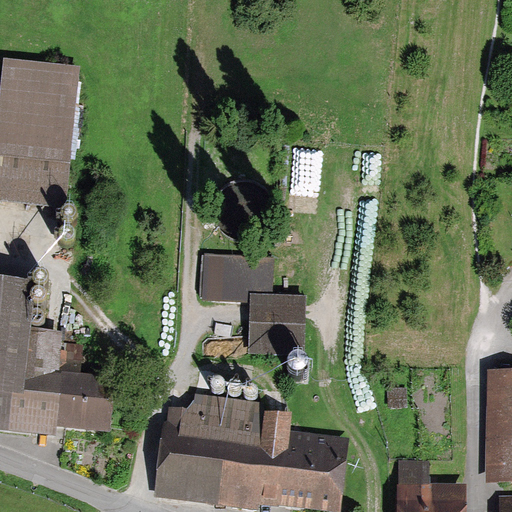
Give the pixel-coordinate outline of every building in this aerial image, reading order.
[(0,99),(0,197),(62,204),(77,68),(4,60),(0,99)] [(267,257),(205,255),(204,299),(253,301),(251,352),(303,353),(304,296),(266,294),(267,257)] [(0,430),(56,437),(57,427),(111,433),(118,374),(87,370),(91,339),(69,336),(70,329),(33,324),(35,313),(24,311),(28,282),(0,278),(0,430)] [(511,373),(489,373),(487,481),(511,481),(511,373)] [(259,504),(315,511),(336,511),(348,435),(293,427),(296,410),(273,406),(274,400),(199,391),(190,409),(171,406),(158,495),(258,510),(259,504)] [(398,460),(397,511),(466,511),(467,485),(429,484),(429,461),(398,460)] [(511,511),(511,497),(500,497),(499,511),(511,511)]
